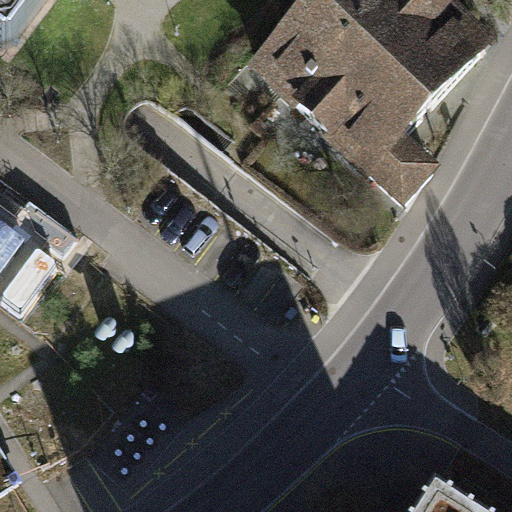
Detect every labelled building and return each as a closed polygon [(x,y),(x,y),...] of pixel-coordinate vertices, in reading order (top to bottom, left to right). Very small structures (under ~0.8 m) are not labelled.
[(0,0),(0,43),(10,51),(48,0),(0,0)] [(434,0),(329,0),(253,81),(404,220),(438,181),(408,152),(493,56),(434,0)] [(144,396),(151,404),(159,395),(152,388),(144,396)] [(0,499),(26,483),(0,443),(0,499)] [(469,511),(459,506),(442,494),(430,511),(469,511)]
